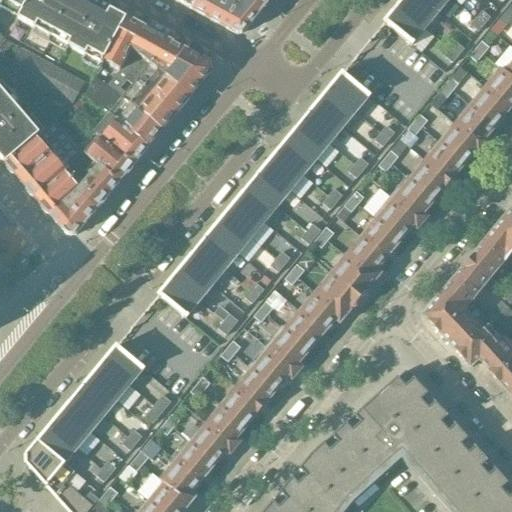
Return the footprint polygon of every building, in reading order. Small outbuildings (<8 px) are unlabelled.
[(51,39),(72,0),(0,0),(0,9),(18,19),(17,20),(51,39)] [(101,66),(103,62),(125,21),(87,0),(72,0),(51,39),(101,66)] [(200,0),(170,0),(194,13),(200,0)] [(245,0),(200,0),(194,13),(238,37),(241,36),(260,12),(245,0)] [(270,0),(245,0),(260,12),(270,0)] [(438,15),(419,0),(403,0),(397,8),(425,31),(438,15)] [(450,0),(419,0),(438,15),(450,0)] [(506,27),(511,20),(511,7),(511,6),(499,21),(506,27)] [(425,31),(397,8),(383,25),(392,31),(411,48),(425,31)] [(484,27),(490,20),(481,13),(475,20),(484,27)] [(478,34),(484,27),(475,20),(469,27),(478,34)] [(119,68),(130,49),(141,29),(125,21),(103,62),(118,71),(119,68)] [(149,64),(167,43),(141,29),(130,49),(149,64)] [(13,47),(6,42),(0,36),(0,57),(1,59),(13,47)] [(166,78),(186,54),(167,43),(149,64),(166,78)] [(481,43),(469,58),(476,64),(489,50),(481,43)] [(458,58),(464,51),(455,44),(449,51),(458,58)] [(8,71),(72,106),(84,84),(20,49),(8,71)] [(191,98),(166,78),(149,64),(130,49),(119,68),(130,77),(177,114),(191,98)] [(452,65),(458,58),(449,51),(443,58),(452,65)] [(191,98),(210,74),(209,66),(186,54),(166,78),(191,98)] [(177,114),(130,77),(119,68),(118,71),(119,71),(108,87),(162,132),(177,114)] [(511,80),(504,74),(499,70),(482,89),(509,111),(511,108),(511,80)] [(10,78),(3,71),(0,74),(0,76),(5,82),(10,78)] [(349,82),(341,76),(327,92),(355,115),(369,99),(349,82)] [(162,132),(108,87),(95,78),(83,97),(106,116),(112,121),(116,125),(146,151),(162,132)] [(450,80),(438,95),(446,101),(458,86),(450,80)] [(509,111),(482,89),(468,107),(495,129),(509,111)] [(39,137),(15,109),(0,92),(0,160),(5,166),(39,137)] [(355,115),(327,92),(314,108),(342,131),(355,115)] [(495,129),(468,107),(455,122),(459,125),(456,129),(483,152),(489,144),(485,141),(495,129)] [(342,131),(314,108),(301,124),(329,147),(342,131)] [(418,133),(427,123),(419,117),(418,118),(411,126),(418,133)] [(146,151),(116,125),(112,121),(97,139),(132,168),(146,151)] [(20,183),(70,140),(55,123),(39,137),(5,166),(20,183)] [(329,147),(301,124),(288,139),(316,162),(329,147)] [(418,133),(411,126),(411,127),(407,131),(414,138),(418,133)] [(388,142),(394,135),(385,128),(379,135),(388,142)] [(483,152),(456,129),(450,135),(447,132),(435,146),(462,169),(474,154),(478,158),(483,152)] [(382,149),(388,142),(379,135),(374,142),(382,149)] [(132,168),(97,139),(84,156),(117,186),(132,168)] [(316,162),(288,139),(275,155),(303,178),(316,162)] [(35,201),(66,172),(84,156),(70,140),(20,183),(35,201)] [(462,169),(435,146),(425,159),(429,162),(421,172),(417,168),(406,181),(433,204),(462,169)] [(385,174),(397,159),(390,153),(378,168),(385,174)] [(303,178),(275,155),(262,171),(290,194),(303,178)] [(94,213),(117,186),(84,156),(66,172),(79,190),(74,196),(94,213)] [(362,174),(368,167),(359,160),(353,167),(362,174)] [(356,181),(362,174),(353,167),(347,174),(356,181)] [(290,194),(262,171),(250,187),(277,210),(290,194)] [(94,213),(74,196),(79,190),(66,172),(35,201),(66,237),(75,236),(94,213)] [(433,204),(406,181),(405,179),(393,194),(396,198),(393,203),(421,226),(427,219),(423,216),(433,204)] [(277,210),(250,187),(237,202),(264,225),(277,210)] [(335,205),(341,198),(333,191),(327,198),(335,205)] [(350,215),(363,200),(356,194),(343,209),(350,215)] [(330,212),(335,205),(327,198),(321,205),(330,212)] [(264,225),(237,202),(223,218),(251,241),(264,225)] [(421,226),(393,203),(388,207),(384,204),(372,219),(373,220),(373,221),(400,243),(412,229),(416,232),(421,226)] [(343,209),(335,219),(342,225),(350,215),(343,209)] [(511,214),(509,214),(486,242),(504,257),(510,252),(511,254),(511,214)] [(251,241),(223,218),(210,234),(238,257),(251,241)] [(400,243),(373,221),(373,220),(362,234),(367,238),(362,244),(384,262),(400,243)] [(314,240),(320,233),(312,226),(306,233),(314,240)] [(321,250),(333,236),(326,230),(313,244),(321,250)] [(308,247),(314,240),(306,233),(300,240),(308,247)] [(238,257),(210,234),(197,249),(225,272),(238,257)] [(486,242),(467,264),(490,282),(508,260),(504,257),(486,242)] [(384,262),(362,244),(358,248),(354,244),(342,258),(373,284),(380,276),(376,273),(384,262)] [(225,272),(197,249),(184,265),(212,288),(225,272)] [(18,266),(24,260),(18,254),(12,259),(18,266)] [(283,268),(289,261),(281,254),(275,261),(283,268)] [(306,258),(299,266),(303,269),(310,269),(314,264),(306,258)] [(373,284),(342,258),(332,271),(336,274),(332,279),(359,301),(373,284)] [(277,275),(283,268),(275,261),(269,268),(277,275)] [(467,264),(451,284),(474,302),(490,282),(467,264)] [(212,288),(184,265),(171,281),(199,304),(212,288)] [(296,267),(284,281),(291,287),(303,273),(296,267)] [(359,301),(332,279),(329,283),(324,280),(312,295),(343,321),(359,301)] [(199,304),(171,281),(158,297),(167,305),(185,320),(199,304)] [(489,339),(493,335),(487,327),(478,335),(461,317),(465,314),(464,312),(475,303),(474,302),(451,284),(426,314),(426,322),(470,369),(476,363),(480,364),(481,363),(497,348),(489,339)] [(257,299),(263,292),(255,285),(249,292),(257,299)] [(251,306),(257,299),(249,292),(243,299),(251,306)] [(343,321),(312,295),(301,308),(305,312),(301,317),(324,335),(334,322),(339,326),(343,321)] [(511,316),(511,313),(501,302),(483,319),(495,332),(511,316)] [(260,325),(272,310),(265,304),(253,319),(260,325)] [(231,330),(237,323),(229,316),(223,324),(231,330)] [(324,335),(301,317),(297,321),(293,318),(282,331),(309,353),(324,335)] [(225,338),(231,330),(223,324),(217,331),(225,338)] [(309,353),(282,331),(280,329),(268,344),(273,348),(268,354),(296,377),(302,369),(298,366),(309,353)] [(511,347),(506,341),(497,348),(481,363),(489,373),(488,373),(499,385),(500,384),(509,395),(511,392),(511,354),(511,353),(511,351),(511,347)] [(227,364),(239,350),(232,344),(220,358),(227,364)] [(125,357),(115,349),(102,365),(129,388),(143,372),(125,357)] [(296,377),(268,354),(264,360),(258,355),(246,370),(248,371),(275,394),(287,379),(291,383),(296,377)] [(129,388),(102,365),(89,381),(116,404),(129,388)] [(275,394),(248,371),(236,385),(241,389),(234,399),(229,394),(218,407),(245,430),(275,394)] [(511,511),(511,491),(405,372),(310,458),(265,511),(511,511)] [(197,400),(209,386),(202,380),(190,394),(197,400)] [(116,404),(89,381),(76,397),(103,420),(116,404)] [(103,420),(76,397),(63,412),(90,435),(103,420)] [(161,415),(170,404),(162,397),(153,408),(161,415)] [(245,430),(218,407),(207,421),(212,425),(208,429),(234,451),(240,444),(236,440),(245,430)] [(152,425),(161,415),(153,408),(144,419),(152,425)] [(90,435),(63,412),(50,428),(77,451),(90,435)] [(166,437),(178,422),(171,417),(159,431),(166,437)] [(77,451),(50,428),(37,444),(64,467),(65,466),(77,451)] [(234,451),(208,429),(204,434),(199,430),(188,444),(215,466),(225,454),(229,457),(234,451)] [(135,446),(141,439),(133,432),(127,439),(135,446)] [(129,453),(135,446),(127,439),(121,446),(129,453)] [(74,475),(75,474),(65,466),(64,467),(37,444),(25,457),(24,457),(24,466),(25,466),(46,489),(66,511),(88,511),(92,508),(84,501),(65,485),(74,475)] [(215,466),(188,444),(177,457),(181,461),(177,465),(200,484),(215,466)] [(136,474),(148,460),(140,453),(128,468),(136,474)] [(109,477),(115,470),(107,463),(101,471),(109,477)] [(190,496),(200,484),(177,465),(173,470),(169,466),(162,475),(166,478),(161,484),(189,507),(195,500),(190,496)] [(103,485),(109,477),(101,471),(95,478),(103,485)] [(184,511),(189,507),(161,484),(151,496),(155,500),(151,506),(158,511),(184,511)] [(105,510),(117,495),(110,489),(97,504),(105,510)] [(98,501),(89,494),(84,501),(92,508),(98,501)]
